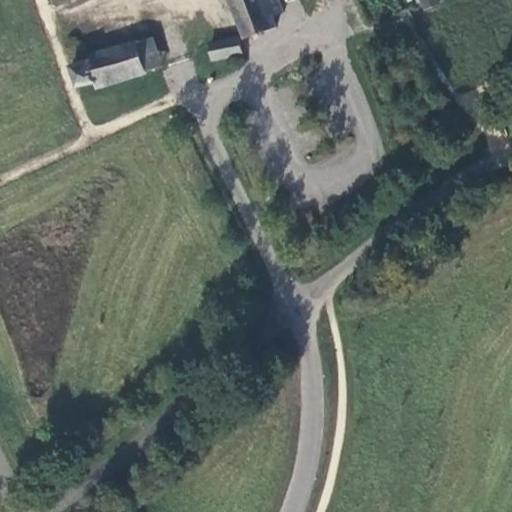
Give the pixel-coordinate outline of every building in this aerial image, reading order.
[(267,0),(232,0),(248,39),(279,27),(274,15),(267,0)] [(267,0),(274,15),(286,11),(281,0),(267,0)] [(154,35),(139,40),(149,70),(164,65),(154,35)] [(212,43),(216,57),(246,51),(242,35),(212,43)] [(98,81),(100,87),(150,71),(149,70),(139,40),(94,54),(95,58),(75,64),(81,84),(98,81)]
